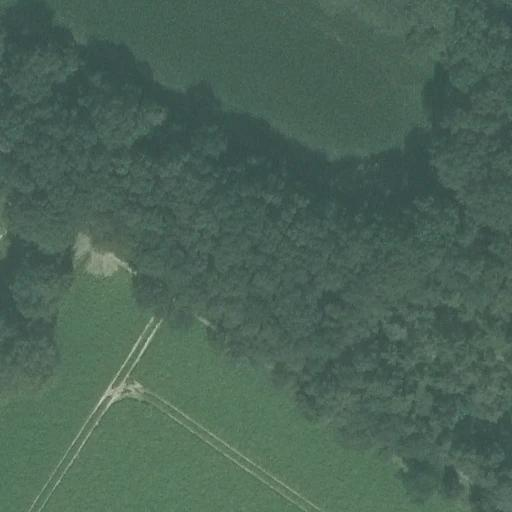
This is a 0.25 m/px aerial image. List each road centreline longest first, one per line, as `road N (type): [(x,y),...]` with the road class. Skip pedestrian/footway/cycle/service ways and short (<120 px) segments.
road 1 (track): [(322,374),(98,217),(0,327)]
road 2 (track): [(511,111),(322,374)]
road 3 (track): [(511,508),(322,374)]
